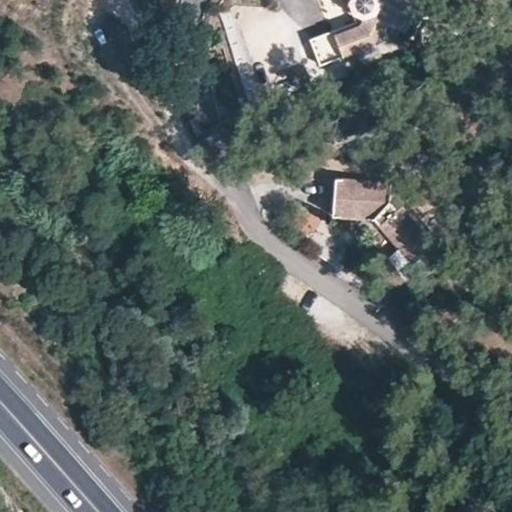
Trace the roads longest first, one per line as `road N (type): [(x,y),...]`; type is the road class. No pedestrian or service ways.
road 1 (residential): [(212,145),(256,222),(511,418)]
road 2 (primary): [(0,414),(98,511)]
